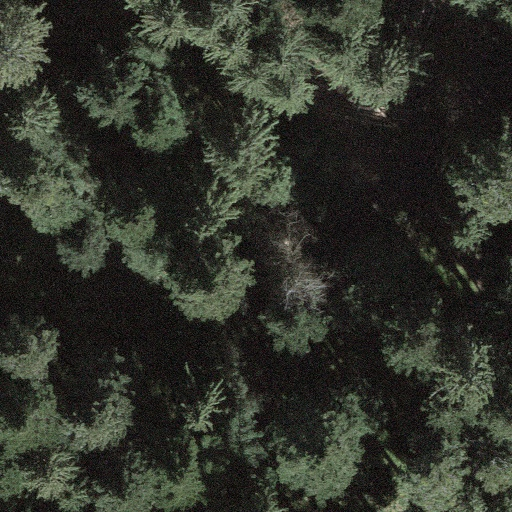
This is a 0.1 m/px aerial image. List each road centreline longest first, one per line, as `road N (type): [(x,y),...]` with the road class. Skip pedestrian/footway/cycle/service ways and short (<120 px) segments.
road 1 (track): [(150,511),(366,248),(511,89)]
road 2 (track): [(306,321),(0,277)]
